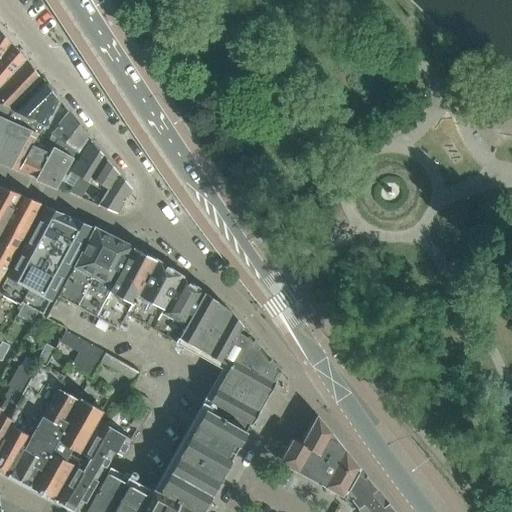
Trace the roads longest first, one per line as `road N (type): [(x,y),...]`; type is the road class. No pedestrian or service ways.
road 1 (tertiary): [(320,358),(77,0)]
road 2 (residential): [(159,206),(0,4)]
road 3 (residential): [(302,386),(159,206)]
road 4 (tertiary): [(431,511),(320,358)]
road 5 (residential): [(159,206),(133,223),(0,173)]
road 6 (residential): [(233,511),(302,386)]
